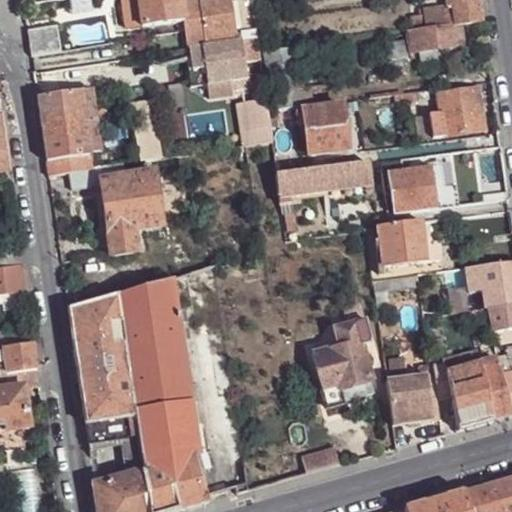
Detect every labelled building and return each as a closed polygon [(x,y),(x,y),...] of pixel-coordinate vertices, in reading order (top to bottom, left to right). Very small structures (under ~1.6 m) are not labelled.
[(184,24),(179,0),(137,0),(139,6),(142,30),(184,24)] [(239,43),(255,40),(249,0),(179,0),(184,24),(187,51),(200,49),(239,43)] [(424,16),(425,31),(460,27),(482,24),(477,0),(450,0),(451,8),(423,13),(424,16)] [(129,32),(142,30),(139,6),(126,8),(129,32)] [(418,32),(425,31),(424,16),(416,17),(409,19),(411,34),(418,32)] [(411,34),(407,34),(410,55),(420,53),(450,50),(462,48),(460,27),(425,31),(418,32),(411,34)] [(27,33),(31,59),(47,56),(46,46),(59,44),(57,29),(27,33)] [(404,42),(383,45),(386,62),(407,59),(404,42)] [(245,81),(239,43),(200,49),(206,88),(207,100),(228,97),(226,84),(245,81)] [(60,54),(59,44),(46,46),(47,56),(60,54)] [(206,88),(200,49),(187,51),(186,51),(193,90),(206,88)] [(262,54),(270,114),(277,113),(304,109),(300,78),(297,55),(302,54),(301,49),(262,54)] [(452,65),(450,50),(420,53),(422,69),(452,65)] [(300,78),(304,109),(315,107),(313,92),(333,89),(331,73),(300,78)] [(441,113),(444,136),(444,138),(485,132),(478,89),(438,94),(441,113)] [(68,174),(91,170),(89,154),(103,153),(93,90),(38,98),(49,177),(68,174)] [(418,93),(395,96),(396,105),(419,102),(419,99),(418,93)] [(247,147),(271,143),(269,129),(267,114),(265,102),(240,106),(247,147)] [(129,108),(134,130),(154,127),(149,105),(129,108)] [(342,107),(302,113),(308,157),(348,152),(342,107)] [(267,114),(269,129),(279,128),(277,113),(270,114),(267,114)] [(435,137),(444,136),(441,113),(432,114),(435,137)] [(133,130),(138,164),(164,160),(159,126),(154,127),(134,130),(133,130)] [(254,192),(247,147),(235,149),(235,151),(233,151),(242,194),(254,192)] [(276,177),(280,199),(372,188),(369,165),(276,177)] [(119,177),(117,167),(91,170),(68,174),(72,196),(101,192),(99,180),(119,177)] [(442,167),(432,168),(438,210),(448,209),(442,167)] [(432,168),(388,174),(394,216),(438,210),(432,168)] [(153,172),(119,177),(99,180),(101,192),(110,257),(138,254),(134,233),(161,229),(153,172)] [(499,202),(509,201),(506,187),(498,188),(499,202)] [(285,243),(298,241),(293,213),(282,215),(285,243)] [(422,223),(379,230),(384,269),(443,261),(441,247),(426,249),(422,223)] [(0,270),(21,267),(19,251),(0,254),(0,270)] [(485,311),(511,307),(511,263),(465,270),(471,313),(485,311)] [(0,294),(25,291),(21,267),(0,270),(0,294)] [(449,273),(418,276),(419,286),(450,282),(449,273)] [(372,283),(374,292),(419,286),(418,276),(372,283)] [(184,288),(182,280),(171,283),(179,325),(190,323),(184,288)] [(179,325),(171,283),(116,298),(134,417),(138,445),(142,474),(147,511),(182,511),(195,508),(207,505),(201,460),(201,457),(203,456),(190,384),(187,371),(179,325)] [(0,312),(27,310),(25,291),(0,294),(0,312)] [(134,417),(116,298),(69,312),(76,363),(78,379),(86,427),(134,417)] [(511,307),(485,311),(490,334),(511,331),(511,307)] [(423,319),(425,328),(442,325),(442,317),(423,319)] [(338,392),(370,382),(361,349),(369,346),(369,340),(364,323),(334,332),(338,349),(311,358),(326,410),(342,405),(338,392)] [(0,351),(33,347),(30,331),(0,334),(0,351)] [(511,331),(490,334),(493,348),(511,344),(511,331)] [(221,380),(230,379),(224,332),(215,334),(219,365),(221,380)] [(0,351),(0,370),(1,371),(5,370),(6,374),(36,370),(33,347),(0,351)] [(445,375),(478,366),(476,353),(442,362),(442,365),(445,375)] [(498,369),(500,377),(511,374),(511,359),(508,360),(508,358),(496,360),(498,369)] [(427,383),(433,382),(431,367),(430,364),(410,367),(411,380),(426,378),(427,383)] [(457,434),(490,424),(480,373),(478,366),(445,375),(442,365),(431,367),(433,382),(436,403),(449,399),(457,434)] [(490,424),(510,419),(500,377),(498,369),(480,373),(490,424)] [(2,380),(4,391),(22,389),(23,393),(39,390),(36,370),(6,374),(5,370),(1,371),(2,380)] [(511,374),(500,377),(510,419),(511,418),(511,374)] [(386,384),(392,428),(415,424),(429,422),(432,422),(427,383),(426,378),(411,380),(386,384)] [(374,397),(370,382),(338,392),(342,405),(374,397)] [(200,383),(190,384),(203,456),(201,457),(201,460),(212,458),(200,383)] [(4,391),(0,391),(0,446),(2,447),(3,454),(23,451),(22,444),(30,443),(23,393),(22,389),(4,391)] [(94,487),(142,474),(138,445),(134,417),(86,427),(89,453),(120,449),(123,471),(93,480),(94,487)] [(429,422),(415,424),(416,437),(431,434),(429,422)] [(306,477),(339,468),(335,454),(317,459),(317,455),(300,459),(306,477)] [(97,511),(147,511),(142,474),(94,487),(97,511)] [(235,489),(245,486),(244,477),(235,479),(235,489)] [(511,511),(511,479),(462,494),(467,511),(511,511)] [(237,497),(246,494),(245,486),(235,489),(237,497)] [(467,511),(462,494),(404,511),(467,511)]
